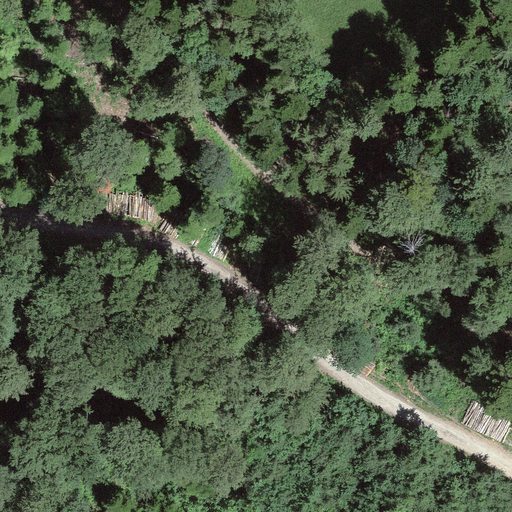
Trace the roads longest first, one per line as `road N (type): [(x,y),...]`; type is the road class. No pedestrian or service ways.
road 1 (track): [(77,0),(273,312),(511,467)]
road 2 (track): [(273,312),(176,256),(39,220),(0,218)]
